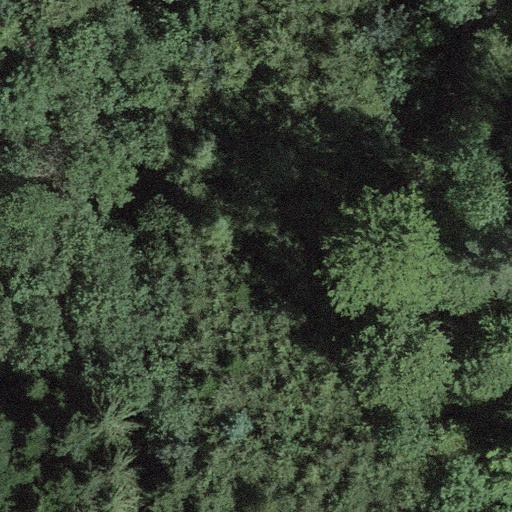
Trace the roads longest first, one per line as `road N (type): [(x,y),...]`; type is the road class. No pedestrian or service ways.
road 1 (track): [(153,511),(148,147),(80,46),(0,14)]
road 2 (track): [(485,0),(415,211),(433,330),(511,447)]
